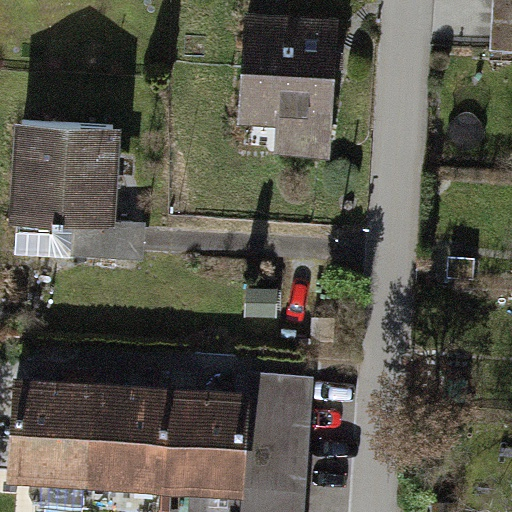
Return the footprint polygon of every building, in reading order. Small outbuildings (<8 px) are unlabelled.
[(511,0),(492,0),(490,48),(511,49),(511,0)] [(336,24),(247,18),(242,110),(330,116),(336,24)] [(114,124),(23,118),(16,250),(75,254),(76,252),(131,255),(133,221),(108,219),(114,124)] [(248,370),(247,393),(246,397),(304,401),(306,374),(248,370)] [(94,383),(16,378),(10,469),(19,469),(31,502),(86,502),(88,474),(94,383)] [(169,388),(94,383),(88,474),(163,478),(169,388)] [(247,393),(169,388),(163,478),(192,481),(189,511),(238,511),(246,397),(247,393)] [(297,511),(304,401),(246,397),(238,511),(297,511)]
